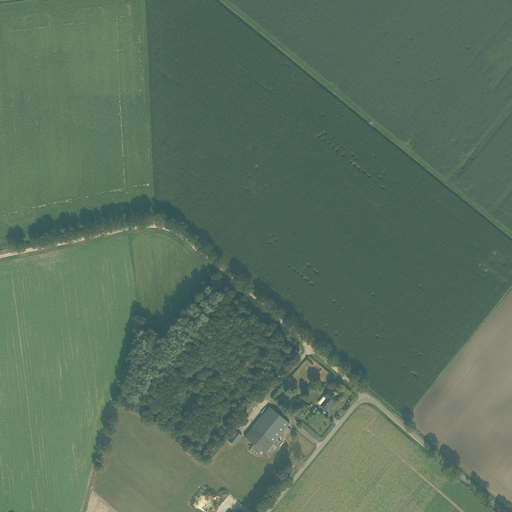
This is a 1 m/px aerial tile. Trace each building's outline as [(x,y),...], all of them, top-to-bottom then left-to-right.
[(329,391),(324,396),(326,398),(320,406),(326,411),(332,403),(334,405),(339,399),(329,391)] [(269,407),(244,437),(253,444),(249,450),(257,456),(261,451),(269,457),(291,430),(287,427),(289,424),(269,407)] [(229,493),(146,428),(137,440),(220,505),(229,493)] [(229,441),(234,446),(242,436),(237,431),(229,441)] [(107,476),(98,486),(114,499),(117,495),(125,501),(130,495),(107,476)]
